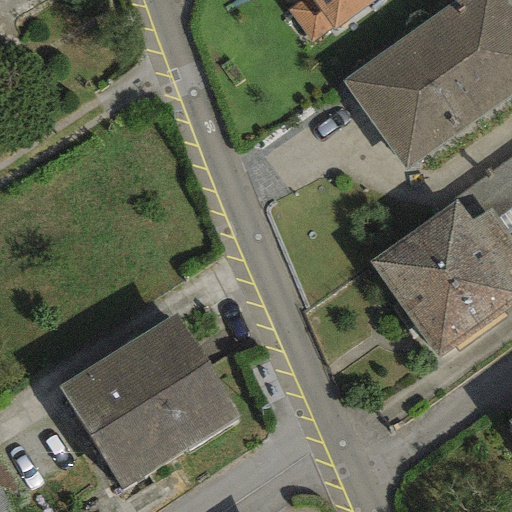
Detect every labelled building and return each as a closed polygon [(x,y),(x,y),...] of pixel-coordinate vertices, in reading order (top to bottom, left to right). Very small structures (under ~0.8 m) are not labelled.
[(303,0),(287,11),(310,43),(330,27),(332,30),(373,0),(303,0)] [(511,11),(504,0),(455,0),(339,81),(401,169),(511,92),(511,11)] [(511,156),(454,199),(471,221),(488,209),(496,219),(511,207),(511,156)] [(454,199),(367,261),(437,359),(511,305),(511,280),(506,271),(511,267),(511,241),(496,219),(488,209),(471,221),(454,199)] [(174,317),(57,388),(119,491),(237,420),(174,317)]
